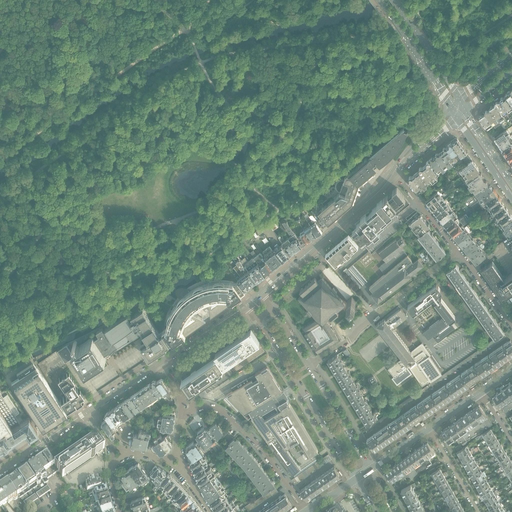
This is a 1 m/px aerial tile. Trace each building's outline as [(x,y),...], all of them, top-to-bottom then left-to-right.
[(511,105),(505,96),(503,97),(502,97),(500,98),(500,99),(500,100),(508,112),(511,108),(511,105)] [(511,115),(508,112),(500,100),(498,102),(497,101),(495,102),(495,103),(495,104),(495,105),(502,116),(507,112),(508,113),(507,114),(509,117),(511,115)] [(505,119),(502,116),(495,105),(493,106),(492,106),(490,107),(490,108),(490,109),(498,121),(499,122),(499,123),(505,119)] [(498,121),(490,109),(488,111),(487,110),(485,111),(485,112),(485,113),(484,113),(485,114),(493,125),(498,121)] [(493,125),(485,114),(483,115),(481,115),(480,116),(480,118),(479,118),(482,122),(486,128),(493,125)] [(394,153),(397,148),(398,147),(401,143),(403,139),(406,134),(407,129),(405,128),(404,127),(400,130),(399,129),(394,133),(389,138),(384,141),(379,145),(375,150),(370,154),(371,155),(376,160),(380,165),(382,163),(384,161),(386,160),(389,157),(390,156),(394,153)] [(508,137),(511,135),(507,129),(495,138),(495,140),(494,140),(496,141),(497,141),(497,142),(497,141),(499,144),(508,137)] [(502,149),(511,142),(511,138),(510,140),(508,137),(499,144),(498,144),(499,144),(498,145),(499,147),(500,147),(501,147),(502,149)] [(472,161),(457,138),(455,138),(451,141),(451,143),(452,144),(460,155),(467,164),(472,161)] [(505,155),(511,150),(511,142),(502,149),(501,150),(503,152),(504,154),(505,155)] [(460,155),(452,144),(451,143),(447,145),(448,146),(446,148),(455,159),(456,161),(459,159),(457,157),(460,155)] [(455,159),(446,148),(444,148),(444,147),(443,149),(442,150),(440,152),(451,166),(454,163),(452,161),(455,159)] [(451,166),(440,152),(438,154),(437,153),(436,153),(435,155),(435,157),(444,168),(447,166),(448,168),(451,166)] [(374,162),(376,160),(370,154),(345,175),(344,178),(344,179),(343,179),(341,179),(339,179),(338,180),(337,181),(336,183),(335,184),(335,186),(336,189),(337,191),(339,192),(339,193),(324,206),(321,202),(313,210),(325,223),(327,221),(328,223),(337,215),(337,216),(338,216),(337,215),(343,210),(343,211),(344,210),(343,210),(349,205),(349,206),(350,205),(349,205),(352,202),(353,202),(355,195),(358,188),(358,187),(359,184),(365,179),(371,174),(371,173),(377,168),(375,166),(377,165),(374,162)] [(444,168),(435,157),(433,158),(432,157),(429,160),(428,160),(438,173),(441,171),(442,172),(445,169),(444,168)] [(438,173),(428,160),(426,162),(426,163),(426,164),(426,165),(424,166),(435,179),(438,177),(437,176),(439,174),(438,173)] [(463,176),(476,167),(472,161),(467,164),(462,168),(458,171),(456,172),(454,173),(455,174),(459,171),(463,176)] [(435,179),(424,166),(423,167),(422,167),(421,167),(419,169),(419,170),(419,171),(428,183),(432,180),(433,181),(435,179)] [(462,184),(479,173),(478,171),(479,170),(476,167),(463,176),(465,179),(461,182),(462,184)] [(428,183),(419,171),(414,175),(424,188),(427,186),(426,185),(428,183)] [(487,182),(486,181),(484,180),(482,177),(482,175),(481,173),(479,173),(462,184),(462,185),(464,188),(463,189),(465,191),(470,187),(473,190),(474,189),(476,192),(487,185),(487,184),(487,182)] [(424,188),(414,175),(412,176),(410,176),(409,177),(409,180),(408,180),(418,191),(419,192),(424,188)] [(479,199),(492,189),(490,185),(488,186),(487,185),(476,192),(473,195),(472,195),(465,200),(466,202),(467,201),(470,204),(478,198),(479,199)] [(410,204),(397,187),(392,191),(393,193),(394,193),(392,195),(392,194),(390,196),(391,196),(389,197),(389,196),(388,196),(388,195),(383,199),(384,200),(396,215),(410,204)] [(483,205),(496,195),(492,189),(479,199),(483,205)] [(429,205),(440,196),(437,192),(425,201),(429,205)] [(488,209),(500,200),(499,199),(498,197),(497,197),(496,195),(483,205),(482,205),(486,211),(488,209)] [(432,209),(443,200),(440,196),(429,205),(432,209)] [(379,230),(396,215),(384,200),(383,201),(382,200),(377,205),(377,206),(372,210),(373,211),(367,216),(365,214),(360,219),(362,221),(361,221),(362,222),(360,224),(359,223),(356,225),(358,227),(352,232),(353,233),(362,243),(367,239),(368,240),(376,233),(377,234),(380,232),(379,230)] [(435,213),(447,205),(443,200),(432,209),(435,213)] [(492,215),(504,206),(500,200),(488,209),(492,215)] [(439,217),(450,209),(447,205),(435,213),(439,217)] [(496,221),(508,212),(504,206),(492,215),(489,217),(491,221),(494,219),(496,221)] [(442,222),(454,213),(450,209),(439,217),(442,222)] [(500,227),(511,218),(511,217),(511,216),(510,214),(508,212),(496,221),(494,222),(497,226),(499,225),(500,227)] [(446,226),(457,217),(454,213),(442,222),(446,226)] [(459,223),(459,222),(460,221),(461,222),(468,216),(466,214),(458,220),(457,218),(457,217),(446,226),(450,231),(459,223)] [(426,222),(420,215),(419,215),(410,223),(413,227),(419,223),(421,226),(426,222)] [(315,222),(314,223),(309,216),(306,218),(305,218),(309,224),(309,225),(310,225),(317,236),(322,232),(321,230),(315,222)] [(464,227),(462,225),(470,219),(468,216),(461,222),(461,223),(460,224),(459,223),(450,231),(453,236),(464,227)] [(504,232),(511,226),(511,218),(500,227),(504,232)] [(273,230),(279,226),(276,221),(270,224),(273,230)] [(297,237),(287,221),(285,222),(285,221),(282,222),(290,233),(291,232),(292,234),(293,234),(288,238),(296,251),(302,247),(303,246),(297,237)] [(420,235),(427,229),(431,226),(428,224),(427,224),(426,222),(421,226),(419,223),(413,227),(420,235)] [(310,225),(309,225),(308,225),(309,226),(304,230),(304,231),(310,241),(315,238),(317,236),(310,225)] [(471,238),(467,233),(468,232),(467,231),(470,230),(467,226),(465,228),(464,227),(453,236),(454,236),(462,246),(472,238),(471,238)] [(433,235),(432,233),(431,234),(427,229),(420,235),(418,237),(427,248),(436,240),(433,235)] [(310,241),(304,231),(300,233),(301,235),(297,237),(303,246),(310,241)] [(336,264),(362,243),(353,233),(350,236),(348,235),(325,254),(330,259),(331,259),(332,260),(331,261),(335,266),(336,265),(336,264)] [(296,251),(288,238),(287,237),(286,238),(287,239),(285,241),(282,243),(282,244),(290,255),(296,251)] [(411,275),(423,265),(420,261),(422,260),(421,258),(420,257),(413,263),(412,260),(407,255),(402,259),(399,254),(400,253),(398,252),(402,249),(401,247),(406,244),(401,238),(397,241),(396,240),(395,240),(392,243),(391,243),(388,246),(387,246),(384,249),(383,249),(383,250),(380,252),(379,252),(392,268),(369,288),(372,291),(373,292),(371,294),(375,299),(378,302),(411,276),(411,275)] [(480,249),(477,245),(472,239),(473,239),(472,238),(462,246),(471,257),(481,249),(481,248),(480,249)] [(446,252),(442,247),(442,246),(441,245),(440,245),(436,240),(427,248),(436,259),(440,256),(446,252)] [(511,290),(509,286),(511,284),(511,243),(511,244),(511,273),(504,279),(492,261),(481,269),(502,299),(511,292),(511,290)] [(277,244),(274,247),(275,248),(284,260),(290,255),(282,244),(279,246),(277,244)] [(273,269),(280,263),(284,260),(275,248),(273,250),(270,246),(263,251),(266,255),(263,257),(266,260),(273,269)] [(476,263),(486,256),(481,250),(481,249),(471,257),(476,263)] [(273,269),(266,260),(263,257),(260,253),(253,258),(254,258),(259,265),(265,275),(266,274),(273,269)] [(265,275),(259,265),(254,258),(249,262),(246,258),(242,261),(237,255),(233,258),(238,264),(241,268),(245,265),(257,281),(261,278),(262,277),(265,275)] [(257,281),(245,265),(241,268),(238,264),(233,267),(241,277),(240,278),(238,276),(237,276),(236,278),(245,291),(246,290),(248,289),(249,288),(253,284),(257,282),(257,281)] [(465,278),(460,272),(455,265),(447,271),(456,284),(465,278)] [(202,317),(196,314),(190,310),(191,309),(192,308),(194,306),(197,304),(198,303),(202,300),(204,300),(206,298),(208,298),(210,311),(210,312),(211,313),(212,313),(213,313),(214,313),(215,313),(231,302),(236,298),(238,298),(239,297),(241,296),(242,294),(245,291),(236,278),(233,274),(232,274),(230,273),(229,273),(227,273),(225,273),(224,273),(223,274),(221,275),(220,277),(220,278),(219,280),(217,281),(213,281),(208,282),(207,281),(206,281),(206,282),(205,282),(205,283),(203,284),(202,284),(199,285),(198,286),(193,288),(190,290),(188,289),(187,289),(186,288),(185,288),(184,288),(183,288),(182,288),(181,288),(180,288),(179,288),(178,288),(177,288),(176,289),(175,290),(175,291),(175,292),(175,293),(176,294),(176,295),(177,295),(177,296),(178,297),(179,298),(180,299),(178,302),(177,303),(176,303),(175,303),(175,304),(174,304),(174,305),(175,306),(173,310),(170,314),(170,316),(168,320),(167,326),(166,329),(162,331),(159,334),(157,331),(143,309),(131,317),(134,321),(132,322),(139,333),(141,331),(148,341),(140,346),(141,349),(143,348),(149,358),(171,344),(175,341),(174,340),(179,337),(180,338),(186,334),(201,323),(202,322),(203,321),(203,320),(203,319),(202,318),(202,317)] [(317,353),(338,340),(326,321),(330,318),(331,320),(338,314),(337,312),(345,305),(335,293),(337,292),(333,288),(332,289),(322,278),(318,281),(315,278),(311,281),(310,283),(309,282),(308,284),(307,285),(306,286),(306,285),(305,286),(305,287),(303,288),(299,291),(302,294),(298,298),(308,310),(306,311),(310,315),(311,314),(317,320),(304,328),(306,332),(305,333),(314,348),(314,347),(317,353)] [(475,292),(470,285),(465,278),(456,284),(466,298),(475,292)] [(455,329),(452,324),(451,324),(450,323),(456,318),(456,317),(455,318),(441,299),(441,298),(440,298),(438,295),(442,292),(436,284),(421,296),(407,307),(413,315),(413,314),(433,299),(435,302),(435,303),(446,317),(443,319),(442,317),(422,332),(428,339),(434,335),(435,337),(434,338),(438,342),(455,329)] [(484,305),(479,298),(475,292),(466,298),(475,311),(484,305)] [(356,302),(352,297),(347,301),(351,306),(356,302)] [(494,319),(489,312),(484,305),(475,311),(485,325),(494,319)] [(407,368),(409,366),(422,385),(427,382),(428,383),(441,373),(429,355),(430,355),(422,343),(411,352),(392,328),(407,317),(400,309),(386,320),(385,318),(377,324),(380,329),(381,330),(403,358),(388,369),(394,377),(393,378),(397,384),(411,373),(407,368)] [(115,348),(139,333),(132,322),(127,315),(103,331),(102,329),(96,332),(99,336),(94,339),(93,337),(79,347),(77,344),(77,343),(77,342),(76,342),(75,342),(74,342),(73,343),(73,344),(74,345),(75,345),(77,348),(73,351),(86,371),(103,360),(105,362),(109,360),(108,359),(109,358),(112,355),(114,353),(116,350),(115,348)] [(503,332),(498,325),(494,319),(485,325),(495,338),(503,333),(503,332)] [(223,367),(259,342),(251,330),(234,342),(229,345),(215,355),(216,356),(223,367)] [(506,337),(503,333),(495,338),(485,346),(485,347),(486,347),(492,347),(506,337)] [(511,341),(510,340),(509,341),(503,345),(504,346),(503,346),(502,345),(496,350),(503,361),(504,361),(505,361),(510,358),(510,357),(511,356),(511,341)] [(74,356),(70,350),(67,346),(58,352),(65,362),(74,356)] [(503,361),(496,350),(489,355),(490,356),(489,356),(489,357),(488,355),(481,360),(489,371),(490,371),(491,372),(496,368),(495,367),(497,366),(498,367),(503,363),(503,362),(503,361)] [(332,367),(342,361),(338,354),(327,360),(332,367)] [(192,391),(225,369),(223,367),(216,356),(182,380),(181,380),(184,385),(190,393),(192,391)] [(489,371),(481,360),(474,365),(475,366),(474,367),(473,366),(467,370),(475,381),(482,376),(483,377),(489,373),(488,372),(489,371)] [(350,376),(346,370),(342,362),(343,361),(342,361),(332,367),(341,382),(350,376)] [(65,411),(37,368),(36,366),(33,362),(16,373),(19,377),(11,382),(12,384),(42,428),(51,422),(66,412),(65,411)] [(318,451),(289,402),(288,403),(287,403),(289,402),(287,398),(283,400),(279,393),(282,391),(267,366),(259,371),(256,373),(259,377),(253,381),(252,380),(252,379),(248,381),(247,379),(243,381),(231,388),(233,391),(226,395),(248,418),(249,418),(247,415),(249,411),(253,417),(251,419),(271,446),(274,449),(273,450),(292,475),(300,468),(303,466),(299,460),(296,462),(286,448),(297,441),(298,443),(301,441),(310,455),(318,451)] [(475,381),(467,370),(461,374),(462,375),(461,376),(460,375),(453,379),(461,391),(462,390),(463,391),(468,388),(467,386),(469,385),(470,386),(475,382),(475,381)] [(358,390),(354,383),(350,376),(341,382),(349,396),(358,390)] [(375,377),(374,377),(369,380),(372,385),(372,386),(373,386),(378,382),(375,377)] [(161,379),(156,382),(164,393),(165,394),(167,392),(168,393),(170,395),(172,393),(170,391),(166,385),(165,383),(163,380),(161,379)] [(461,391),(453,379),(446,384),(447,385),(447,386),(446,386),(445,385),(438,390),(447,402),(448,401),(453,398),(453,396),(454,395),(456,396),(461,393),(460,391),(461,391)] [(164,393),(156,382),(156,380),(156,381),(154,380),(152,381),(152,383),(151,384),(160,397),(161,398),(164,396),(162,394),(164,393)] [(160,397),(151,384),(150,383),(148,385),(146,386),(144,387),(154,401),(160,397)] [(154,401),(144,387),(142,389),(140,390),(138,391),(148,405),(154,401)] [(511,408),(511,396),(506,387),(493,396),(502,408),(505,413),(504,413),(505,413),(511,408)] [(0,449),(12,441),(12,440),(25,431),(29,437),(38,431),(28,416),(22,421),(20,419),(24,416),(6,388),(2,391),(0,392),(0,391),(0,449)] [(367,405),(363,398),(358,390),(349,396),(358,411),(367,405)] [(447,402),(438,390),(432,394),(433,396),(431,396),(431,395),(424,400),(432,411),(433,411),(434,411),(438,408),(438,407),(440,406),(441,406),(446,403),(446,402),(447,402)] [(155,415),(148,405),(138,391),(133,395),(142,409),(146,406),(153,416),(155,415)] [(142,409),(133,395),(131,397),(131,396),(129,398),(127,399),(136,413),(142,409)] [(136,413),(127,399),(125,401),(125,400),(123,402),(121,403),(130,417),(136,413)] [(432,411),(424,400),(417,405),(418,406),(417,406),(417,407),(416,405),(410,410),(418,421),(425,416),(426,416),(431,413),(431,412),(432,411)] [(130,417),(121,403),(119,405),(119,404),(119,405),(117,406),(116,407),(125,421),(130,417)] [(378,420),(374,413),(372,413),(367,405),(358,411),(366,425),(375,419),(376,421),(378,420)] [(492,425),(479,405),(466,414),(478,431),(480,433),(490,427),(489,427),(492,425)] [(125,421),(116,407),(114,408),(112,410),(110,411),(119,423),(120,425),(122,423),(125,421)] [(418,421),(410,410),(404,414),(405,415),(404,416),(403,415),(396,419),(404,431),(405,430),(406,431),(411,427),(410,426),(418,421)] [(119,423),(110,411),(108,412),(106,413),(107,413),(105,415),(107,418),(116,431),(116,430),(117,431),(118,430),(116,429),(118,428),(116,425),(119,423)] [(175,416),(175,414),(174,413),(171,412),(169,413),(169,415),(163,415),(162,418),(159,417),(158,421),(174,423),(175,416)] [(478,431),(466,414),(454,423),(462,435),(465,433),(470,440),(477,435),(475,433),(478,431)] [(116,431),(107,418),(103,421),(103,423),(105,426),(105,427),(107,428),(109,432),(113,437),(115,435),(113,432),(116,431)] [(404,431),(396,419),(389,424),(390,425),(389,426),(388,425),(381,429),(389,441),(390,440),(391,441),(396,438),(396,436),(397,435),(398,436),(403,432),(403,431),(404,431)] [(174,423),(158,421),(156,420),(156,425),(156,429),(158,428),(159,429),(160,430),(161,429),(166,430),(167,430),(171,430),(173,429),(174,423)] [(223,432),(221,429),(219,427),(220,426),(218,424),(217,425),(216,422),(215,423),(213,424),(210,426),(211,427),(209,429),(208,428),(207,428),(214,438),(217,442),(218,441),(217,439),(219,437),(221,435),(220,434),(223,432)] [(462,435),(454,423),(441,432),(450,444),(456,440),(458,443),(460,442),(463,446),(467,442),(462,435)] [(217,442),(214,438),(207,428),(205,430),(204,428),(200,431),(212,447),(216,452),(218,451),(216,448),(217,447),(220,450),(222,448),(217,442)] [(485,440),(494,434),(490,428),(481,434),(485,440)] [(389,441),(381,429),(375,434),(375,435),(374,436),(373,435),(367,440),(367,441),(369,444),(374,451),(376,451),(381,448),(381,446),(383,445),(384,446),(389,443),(388,441),(389,441)] [(139,446),(142,431),(139,430),(138,435),(134,434),(132,440),(131,440),(129,441),(129,442),(130,444),(131,444),(131,445),(132,446),(134,447),(135,446),(136,446),(139,446)] [(146,448),(149,437),(150,437),(151,435),(150,434),(146,434),(146,431),(142,431),(139,446),(141,447),(142,448),(145,449),(146,448)] [(212,447),(200,431),(197,433),(198,435),(196,436),(199,440),(207,451),(212,447)] [(488,445),(497,439),(494,434),(485,440),(488,445)] [(172,445),(169,441),(170,440),(171,440),(171,438),(169,436),(167,435),(166,436),(165,436),(162,438),(160,435),(157,437),(166,450),(171,447),(172,445)] [(94,457),(94,456),(95,455),(103,450),(102,450),(104,449),(96,436),(54,465),(58,472),(62,477),(64,476),(91,458),(93,458),(94,457)] [(166,450),(157,437),(154,439),(156,442),(153,445),(152,446),(152,448),(153,450),(155,451),(157,450),(159,453),(159,454),(162,454),(166,450)] [(233,453),(242,445),(237,439),(235,440),(234,438),(229,443),(230,444),(226,448),(227,448),(233,453)] [(491,451),(501,445),(497,439),(488,445),(491,451)] [(207,451),(199,440),(196,442),(195,443),(193,442),(190,444),(198,457),(204,453),(207,451)] [(429,459),(436,454),(431,447),(427,442),(413,452),(425,469),(432,464),(429,459)] [(198,457),(190,444),(186,447),(188,448),(186,450),(190,456),(189,457),(188,459),(191,462),(198,457)] [(254,458),(248,451),(242,445),(233,453),(238,459),(237,460),(238,461),(239,460),(244,466),(254,458)] [(495,456),(504,450),(501,445),(491,451),(495,456)] [(467,446),(462,448),(457,451),(457,452),(459,455),(460,456),(470,451),(467,446)] [(498,461),(507,455),(504,450),(495,456),(498,461)] [(463,462),(473,456),(470,451),(460,456),(461,458),(461,459),(463,462)] [(425,469),(413,452),(398,462),(411,480),(417,473),(418,472),(425,469)] [(193,468),(206,459),(207,458),(204,453),(198,457),(191,462),(190,463),(193,468)] [(58,472),(54,465),(46,455),(41,459),(53,476),(58,472)] [(501,466),(511,461),(507,455),(498,461),(501,466)] [(466,467),(476,462),(473,456),(463,462),(465,466),(465,465),(466,467)] [(254,479),(264,471),(254,458),(244,466),(249,472),(248,472),(249,473),(254,479)] [(53,476),(41,459),(35,463),(43,474),(47,480),(53,476)] [(196,473),(206,465),(207,465),(205,462),(208,461),(206,459),(193,468),(192,468),(196,473)] [(480,466),(478,462),(477,461),(476,462),(466,467),(467,469),(469,473),(480,466)] [(505,472),(511,467),(511,462),(511,461),(501,466),(505,472)] [(411,480),(398,462),(384,471),(389,477),(393,484),(396,488),(409,481),(411,480)] [(43,474),(35,463),(27,468),(37,483),(37,482),(38,482),(40,481),(40,480),(42,479),(44,482),(45,482),(48,481),(47,480),(43,474)] [(132,466),(129,469),(138,483),(142,480),(144,482),(144,481),(146,484),(149,482),(147,479),(149,479),(148,477),(144,471),(144,470),(143,469),(143,470),(138,463),(134,467),(132,466)] [(198,479),(210,470),(211,469),(210,467),(208,468),(206,465),(196,473),(195,474),(198,479)] [(157,480),(160,483),(167,475),(166,474),(166,473),(166,472),(163,470),(162,470),(158,467),(156,466),(155,466),(153,468),(153,470),(150,473),(151,474),(152,475),(153,475),(154,476),(153,477),(156,480),(157,480)] [(335,480),(341,476),(338,472),(335,467),(334,466),(321,476),(328,485),(329,484),(330,483),(331,483),(333,481),(334,480),(335,480)] [(472,478),(486,470),(485,468),(483,470),(480,466),(469,473),(471,476),(472,478)] [(443,474),(440,468),(436,470),(435,467),(430,470),(434,479),(443,474)] [(39,485),(37,483),(27,468),(15,476),(16,476),(27,492),(28,493),(39,485)] [(138,483),(129,469),(126,471),(125,472),(121,476),(125,481),(123,482),(123,483),(124,485),(127,488),(129,487),(131,491),(140,485),(138,483)] [(201,484),(212,476),(211,473),(212,472),(210,470),(198,479),(197,479),(201,484)] [(485,477),(483,475),(485,474),(484,472),(486,471),(486,470),(472,478),(473,479),(473,480),(475,483),(485,477)] [(275,485),(269,478),(264,471),(254,479),(259,485),(258,486),(259,487),(260,486),(264,493),(274,486),(275,485)] [(163,489),(173,478),(168,473),(167,475),(160,483),(156,487),(155,485),(153,488),(155,491),(158,487),(159,488),(160,487),(163,489)] [(203,490),(218,480),(214,474),(212,476),(201,484),(200,485),(203,490)] [(446,480),(443,474),(434,479),(438,485),(446,480)] [(18,498),(27,492),(16,476),(7,482),(18,498)] [(326,486),(328,485),(321,476),(307,485),(314,495),(319,491),(319,490),(320,490),(321,489),(325,487),(326,486)] [(478,488),(488,483),(485,477),(475,483),(477,487),(477,486),(478,488)] [(100,487),(99,482),(98,482),(97,479),(98,478),(93,479),(86,480),(87,483),(85,483),(87,490),(100,487)] [(166,493),(177,482),(173,478),(163,489),(165,490),(164,491),(166,493)] [(206,496),(222,485),(218,480),(203,490),(205,493),(206,496)] [(449,485),(446,480),(438,485),(441,490),(449,485)] [(18,498),(7,482),(0,486),(0,491),(8,502),(9,504),(18,498)] [(170,496),(181,486),(177,482),(166,493),(167,495),(168,494),(170,496)] [(419,500),(415,492),(412,487),(416,485),(415,483),(411,485),(401,490),(409,505),(419,500)] [(481,494),(491,488),(488,483),(478,488),(479,490),(481,494)] [(224,484),(222,485),(206,496),(210,502),(221,493),(226,490),(224,488),(226,486),(224,484)] [(314,495),(307,485),(300,490),(301,491),(304,496),(307,499),(314,495)] [(453,491),(449,485),(441,490),(444,496),(453,491)] [(173,501),(185,490),(181,486),(170,496),(172,499),(171,500),(173,501)] [(107,494),(106,490),(105,487),(101,488),(91,491),(93,497),(93,498),(107,494)] [(484,499),(494,493),(491,488),(481,494),(483,497),(484,499)] [(179,504),(189,495),(187,493),(185,490),(173,501),(175,503),(176,502),(178,504),(179,504)] [(264,500),(272,495),(271,493),(269,491),(262,496),(264,500)] [(456,497),(453,491),(444,496),(447,501),(456,497)] [(213,506),(225,498),(221,493),(210,502),(213,506)] [(487,504),(497,498),(494,493),(484,499),(485,500),(485,501),(487,504)] [(109,500),(108,497),(107,494),(93,498),(93,497),(92,498),(93,502),(95,502),(95,504),(94,505),(93,505),(109,500)] [(284,494),(268,505),(272,511),(280,511),(292,504),(285,495),(284,494)] [(183,509),(193,500),(193,499),(189,495),(179,504),(183,509)] [(134,508),(150,502),(149,498),(146,499),(145,496),(131,501),(133,506),(134,508)] [(459,502),(456,497),(447,501),(450,507),(459,502)] [(217,511),(228,503),(225,498),(213,506),(217,511)] [(490,509),(500,504),(497,498),(487,504),(489,508),(489,507),(490,509)] [(111,506),(109,500),(93,505),(94,507),(96,507),(98,511),(111,506)] [(185,511),(187,511),(197,505),(193,500),(183,509),(185,511)] [(425,511),(423,507),(419,500),(409,505),(412,511),(425,511)] [(217,511),(226,511),(236,506),(232,501),(228,503),(217,511)] [(150,509),(149,506),(151,505),(150,502),(134,508),(135,511),(144,511),(146,511),(148,510),(150,509)] [(254,507),(251,502),(245,506),(248,511),(254,507)] [(454,511),(462,508),(459,502),(450,507),(453,511),(454,511)]
